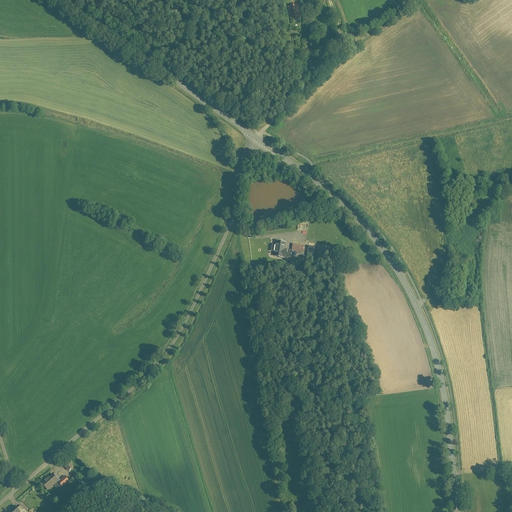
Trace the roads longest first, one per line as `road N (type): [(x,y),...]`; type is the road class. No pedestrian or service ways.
road 1 (tertiary): [(457,511),(445,397),(406,285),(351,211),(257,138)]
road 2 (residential): [(17,488),(168,350),(222,244),(238,174),(257,138)]
road 3 (tertiary): [(257,138),(63,0)]
